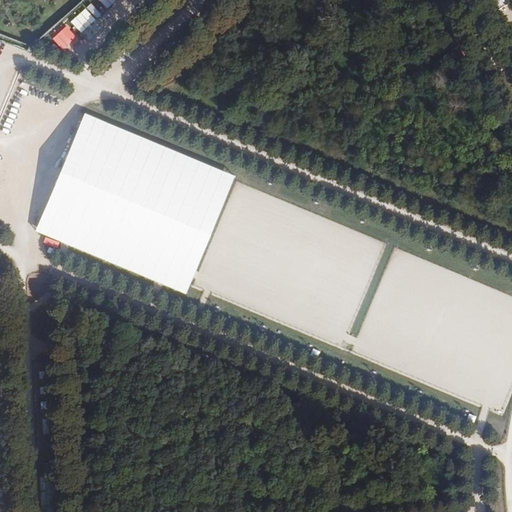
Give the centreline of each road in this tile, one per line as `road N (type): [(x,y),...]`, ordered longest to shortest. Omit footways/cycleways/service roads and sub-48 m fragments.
road 1 (track): [(511,458),(0,248)]
road 2 (track): [(100,90),(511,259)]
road 3 (track): [(100,90),(29,259),(48,511)]
road 4 (track): [(100,90),(201,0)]
